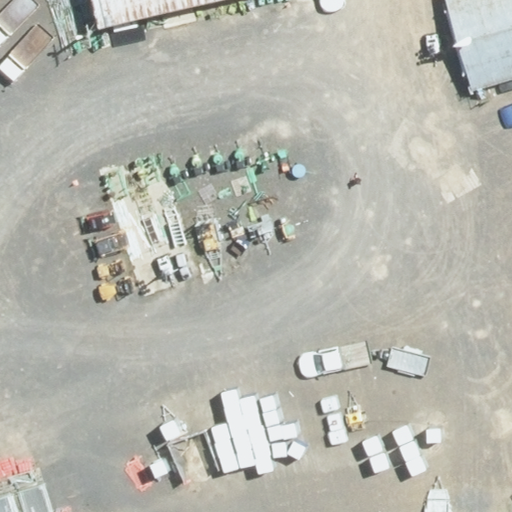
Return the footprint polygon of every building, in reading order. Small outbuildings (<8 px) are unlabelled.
[(85,0),(92,27),(219,0),(85,0)] [(511,0),(444,0),(465,88),(511,76),(511,0)] [(297,102),(95,164),(117,247),(173,233),(187,288),(340,241),(297,102)] [(511,222),(500,226),(511,262),(511,222)] [(511,326),(505,307),(424,334),(437,372),(511,346),(511,326)]
